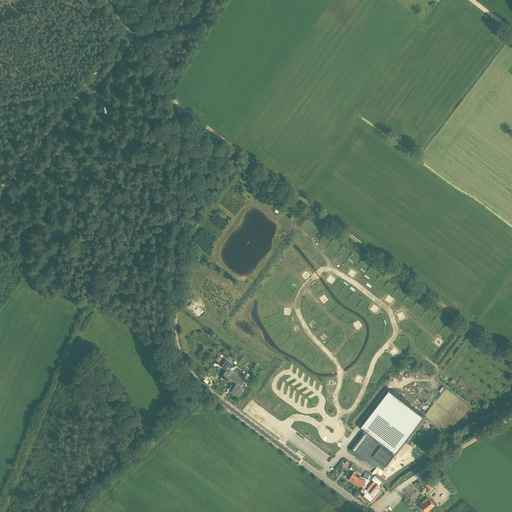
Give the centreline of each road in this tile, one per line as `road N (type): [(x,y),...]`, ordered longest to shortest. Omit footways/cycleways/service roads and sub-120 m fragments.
road 1 (tertiary): [(368,511),(195,383),(179,358),(170,109),(132,28),(106,0)]
road 2 (track): [(158,82),(177,105),(511,356)]
road 3 (track): [(378,511),(400,486),(511,417)]
